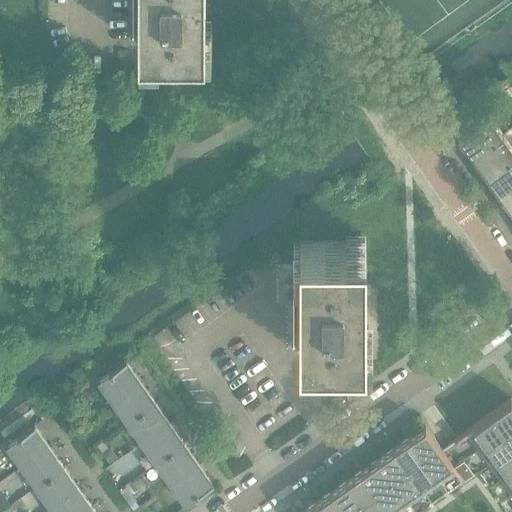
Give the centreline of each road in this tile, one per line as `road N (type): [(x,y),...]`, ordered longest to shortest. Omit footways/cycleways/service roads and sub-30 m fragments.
road 1 (residential): [(511,285),(310,0)]
road 2 (residential): [(232,511),(511,316)]
